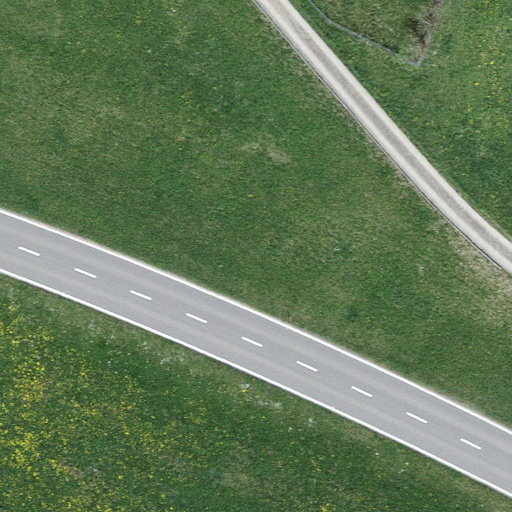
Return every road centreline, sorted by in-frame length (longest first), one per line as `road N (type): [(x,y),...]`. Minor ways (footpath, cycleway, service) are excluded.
road 1 (tertiary): [(0,240),(360,396),(511,472)]
road 2 (unclassified): [(511,269),(460,226),(256,0)]
